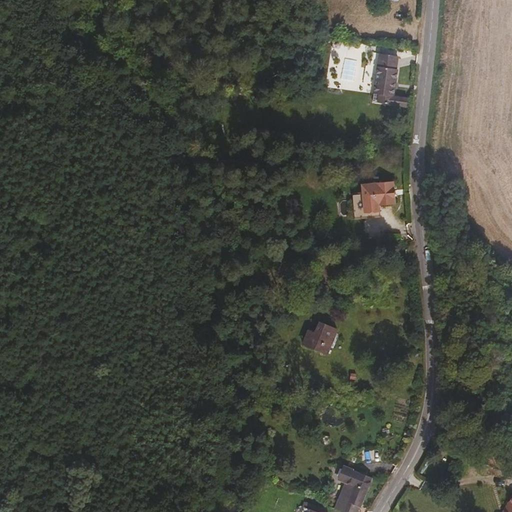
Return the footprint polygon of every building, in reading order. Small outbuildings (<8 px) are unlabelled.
[(308,10),(307,0),(296,0),(298,11),(308,10)] [(393,97),(396,70),(395,69),(397,55),(379,53),(374,94),(379,95),(378,103),(407,107),(408,99),(393,97)] [(396,202),(394,185),(378,186),(380,204),(396,202)] [(380,204),(378,186),(364,188),(367,212),(381,210),(380,204)] [(327,354),(338,330),(321,322),(316,333),(309,330),(304,343),(327,354)] [(360,506),(371,478),(343,466),(338,480),(345,482),(334,509),(343,511),(355,511),(358,505),(360,506)] [(511,511),(511,495),(503,511),(511,511)]
